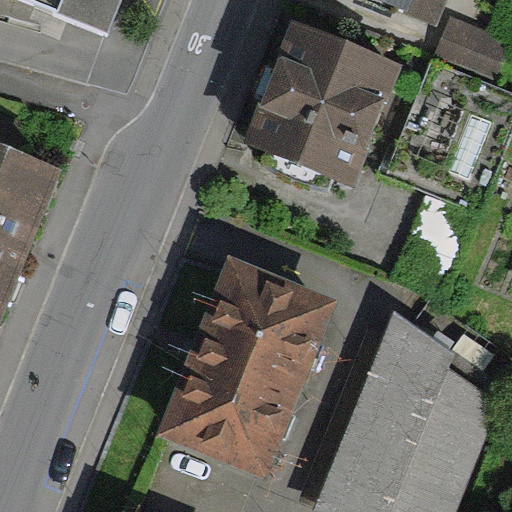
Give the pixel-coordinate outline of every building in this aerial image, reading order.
[(0,0),(0,18),(24,27),(34,1),(109,28),(119,0),(0,0)] [(359,165),(408,45),(304,3),(255,122),(359,165)] [(388,171),(479,206),(511,121),(511,82),(434,52),(388,171)] [(0,329),(60,173),(0,149),(0,329)] [(267,469),(337,286),(229,245),(159,429),(267,469)] [(461,511),(506,397),(397,290),(309,511),(461,511)]
